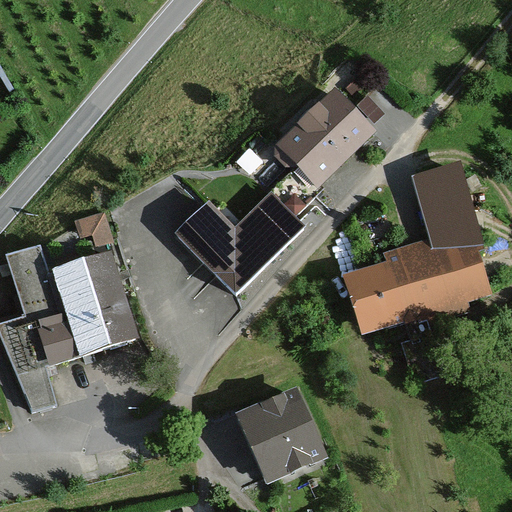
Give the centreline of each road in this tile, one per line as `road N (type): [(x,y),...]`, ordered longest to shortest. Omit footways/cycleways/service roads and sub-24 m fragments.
road 1 (unclassified): [(187,0),(0,218)]
road 2 (track): [(385,165),(453,155),(480,164),(511,202)]
